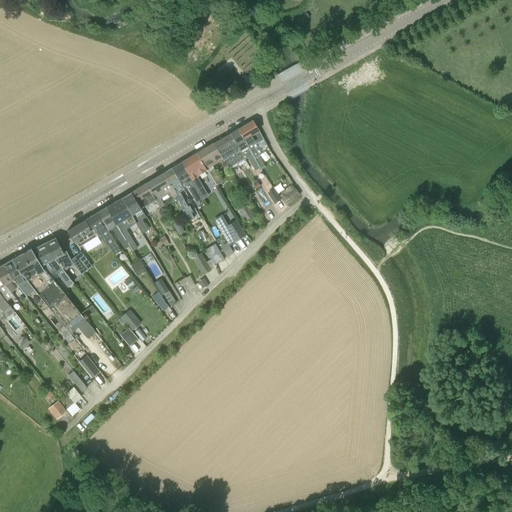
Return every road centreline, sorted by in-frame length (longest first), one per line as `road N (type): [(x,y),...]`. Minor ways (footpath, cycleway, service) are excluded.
road 1 (tertiary): [(0,250),(445,0)]
road 2 (track): [(385,482),(392,316),(376,274)]
road 3 (track): [(385,482),(511,461)]
